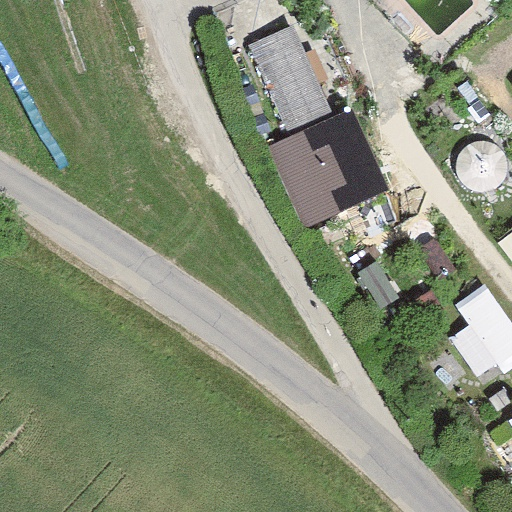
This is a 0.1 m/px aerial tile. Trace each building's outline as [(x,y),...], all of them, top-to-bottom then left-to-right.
[(332,113),(290,26),(248,46),(289,133),(332,113)] [(289,133),(268,143),(307,224),(391,184),(352,103),(332,113),(289,133)] [(464,149),(459,156),(456,165),(457,174),(461,183),(467,190),(475,195),(484,197),(494,195),(502,191),(508,184),(511,175),(511,162),(511,157),(506,150),(499,144),(490,141),(481,140),(472,143),(464,149)] [(511,230),(498,240),(511,259),(511,230)] [(511,373),(511,328),(484,289),(458,307),(507,377),(511,373)]
